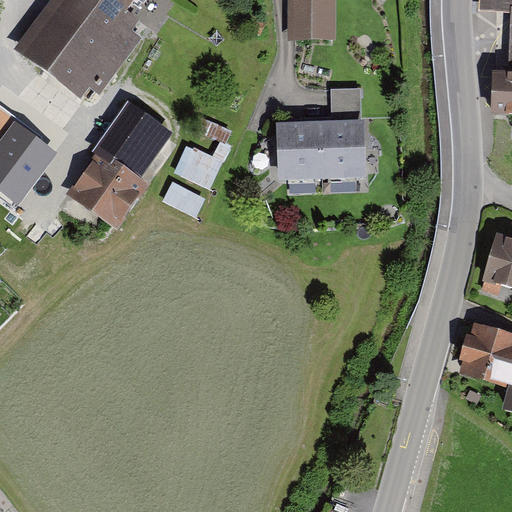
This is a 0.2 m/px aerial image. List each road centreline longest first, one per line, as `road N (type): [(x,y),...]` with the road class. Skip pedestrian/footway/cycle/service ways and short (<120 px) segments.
road 1 (tertiary): [(387,511),(461,242),(469,182)]
road 2 (tertiary): [(455,0),(469,182)]
